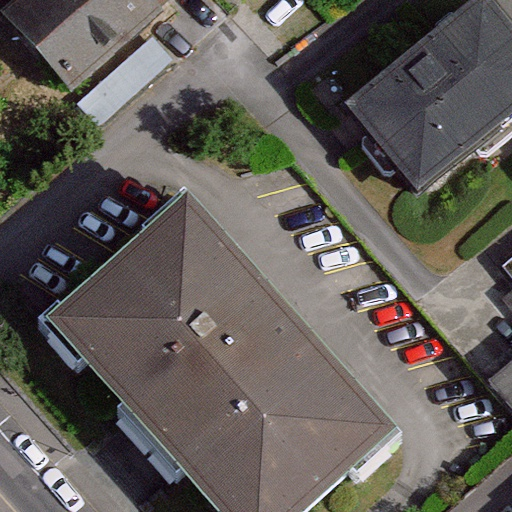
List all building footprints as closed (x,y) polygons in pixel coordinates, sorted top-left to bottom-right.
[(166,0),(32,0),(0,27),(0,37),(88,142),(170,73),(143,42),(178,13),(166,0)] [(511,73),(465,19),(332,134),(415,229),(511,144),(511,73)] [(185,213),(44,344),(198,511),(329,511),(402,449),(185,213)] [(511,266),(495,280),(511,299),(511,266)] [(511,359),(471,401),(511,446),(511,359)]
